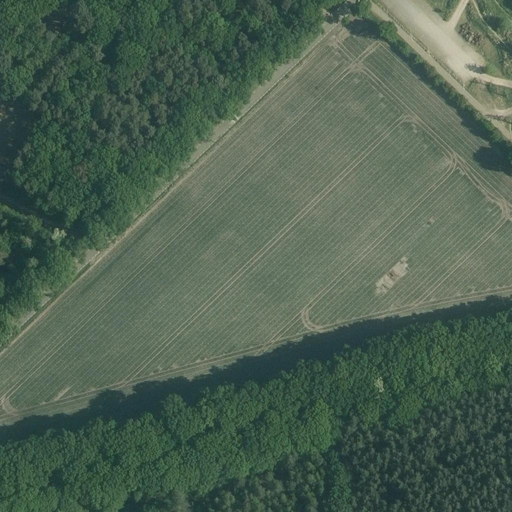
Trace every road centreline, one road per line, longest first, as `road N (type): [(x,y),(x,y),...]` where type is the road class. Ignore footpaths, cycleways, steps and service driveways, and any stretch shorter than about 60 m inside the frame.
road 1 (track): [(511,359),(0,493)]
road 2 (tertiary): [(0,339),(354,0)]
